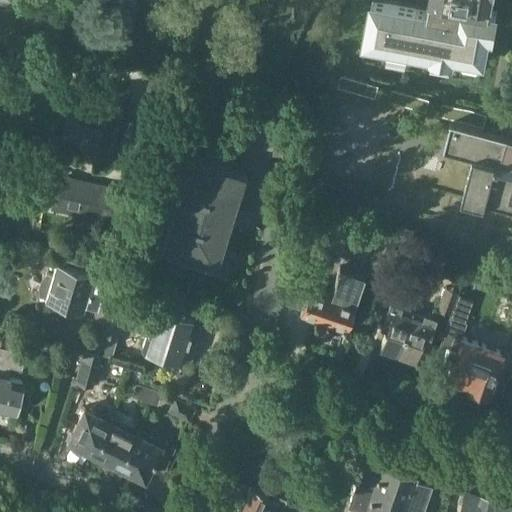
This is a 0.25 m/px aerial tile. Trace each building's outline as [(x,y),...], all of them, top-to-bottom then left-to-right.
[(108,0),(103,23),(116,26),(123,0),(108,0)] [(373,0),(367,36),(366,37),(367,38),(380,40),(390,42),(388,50),(410,54),(411,46),(433,50),(432,58),(453,62),(454,55),(455,55),(456,51),(465,53),(464,60),(480,63),(482,56),(485,56),(486,53),(490,32),(492,33),(494,33),(498,9),(491,8),(492,3),(493,3),(493,0),(430,0),(429,8),(403,3),(386,0),(373,0)] [(57,20),(26,12),(21,30),(53,38),(57,20)] [(238,42),(229,40),(226,51),(234,54),(238,42)] [(338,86),(346,88),(349,76),(342,74),(338,86)] [(346,88),(353,90),(357,78),(349,76),(346,88)] [(353,90),(361,92),(364,80),(357,78),(353,90)] [(272,83),(257,79),(255,90),(269,94),(272,83)] [(361,92),(368,94),(371,82),(364,80),(361,92)] [(379,84),(371,82),(368,94),(376,96),(379,84)] [(389,100),(396,102),(400,90),(392,88),(389,100)] [(123,98),(125,92),(113,89),(111,97),(93,92),(89,107),(81,105),(76,125),(84,127),(81,142),(111,150),(124,99),(123,98)] [(396,102),(404,104),(407,92),(400,90),(396,102)] [(404,104),(411,106),(415,94),(407,92),(404,104)] [(411,106),(419,108),(422,96),(415,94),(411,106)] [(430,98),(422,96),(419,108),(426,110),(430,98)] [(440,114),(447,116),(450,104),(443,102),(440,114)] [(452,118),(445,145),(457,148),(475,153),(464,196),(486,202),(487,198),(511,204),(511,103),(507,103),(500,131),(464,121),(452,118)] [(447,116),(454,118),(458,106),(450,104),(447,116)] [(454,118),(462,120),(465,108),(458,106),(454,118)] [(462,120),(469,122),(472,110),(465,108),(462,120)] [(469,122),(477,124),(480,112),(472,110),(469,122)] [(487,114),(480,112),(477,124),(484,126),(487,114)] [(245,174),(246,171),(185,152),(173,190),(177,191),(171,211),(167,209),(155,248),(216,267),(218,263),(220,261),(223,254),(221,251),(228,228),(224,227),(230,208),(234,209),(241,187),(244,185),(246,177),(245,174)] [(122,193),(82,183),(61,178),(55,204),(115,219),(122,193)] [(382,230),(368,272),(383,277),(397,236),(382,230)] [(97,305),(106,275),(105,275),(109,263),(97,260),(93,271),(79,267),(80,260),(68,256),(66,263),(57,260),(53,273),(51,273),(51,274),(46,273),(45,274),(42,277),(40,286),(40,290),(40,292),(47,294),(45,300),(47,304),(57,307),(61,305),(62,299),(67,300),(65,306),(67,310),(77,312),(81,311),(82,305),(83,305),(84,301),(97,305)] [(488,259),(475,261),(477,270),(490,268),(488,259)] [(402,268),(390,264),(381,289),(393,293),(402,268)] [(346,327),(364,274),(340,266),(331,291),(309,284),(300,310),(314,315),(313,318),(316,319),(317,316),(325,319),(325,320),(329,329),(337,332),(346,327)] [(106,275),(97,305),(94,317),(95,317),(85,348),(101,352),(111,355),(128,297),(144,302),(136,327),(147,330),(143,346),(182,358),(183,355),(191,358),(195,347),(192,343),(188,342),(190,335),(194,336),(198,335),(202,324),(194,321),(195,318),(161,308),(165,293),(133,283),(106,275)] [(448,286),(441,309),(452,313),(460,291),(448,286)] [(380,346),(398,353),(412,315),(413,310),(401,306),(403,300),(390,296),(389,300),(380,324),(386,327),(380,346)] [(427,309),(425,313),(424,313),(423,314),(413,310),(412,315),(398,353),(414,359),(422,339),(427,341),(436,317),(437,312),(427,309)] [(502,350),(463,336),(467,322),(451,316),(441,344),(449,347),(443,360),(451,363),(447,374),(468,381),(468,383),(487,390),(487,388),(495,392),(501,375),(494,372),(502,350)] [(3,338),(0,348),(0,412),(1,409),(14,412),(23,380),(6,376),(9,364),(22,367),(26,352),(28,345),(3,338)] [(101,352),(85,348),(76,380),(92,385),(101,352)] [(189,374),(177,369),(171,385),(184,389),(189,374)] [(134,394),(145,398),(149,388),(138,384),(134,394)] [(149,388),(145,398),(157,402),(160,392),(149,388)] [(175,397),(169,410),(188,419),(194,407),(175,397)] [(85,407),(69,439),(79,445),(78,447),(92,454),(109,419),(85,407)] [(322,414),(311,410),(307,422),(319,426),(322,414)] [(116,467),(118,467),(132,438),(136,430),(133,428),(132,430),(109,419),(92,454),(107,462),(109,460),(117,464),(116,467)] [(132,438),(118,467),(119,468),(120,465),(129,470),(128,472),(142,479),(144,477),(145,477),(152,463),(154,464),(155,462),(165,467),(175,447),(159,439),(158,440),(136,430),(132,438)] [(360,511),(382,511),(400,460),(383,455),(380,462),(379,463),(364,458),(359,471),(358,470),(347,501),(350,502),(348,508),(360,511)] [(400,460),(382,511),(418,511),(420,509),(421,509),(426,494),(425,494),(429,481),(413,475),(414,474),(412,473),(415,466),(400,460)] [(320,511),(335,511),(351,466),(337,462),(320,511)] [(481,511),(488,491),(480,489),(480,490),(479,489),(481,483),(471,480),(469,486),(464,485),(456,511),(481,511)] [(278,511),(279,511),(277,510),(278,508),(268,503),(273,491),(262,486),(263,485),(259,484),(253,482),(243,504),(242,503),(240,507),(236,510),(235,511),(278,511)] [(488,491),(481,511),(505,511),(510,499),(508,498),(510,492),(498,488),(496,495),(495,494),(495,493),(488,491)] [(305,511),(308,505),(286,495),(279,511),(278,511),(305,511)]
